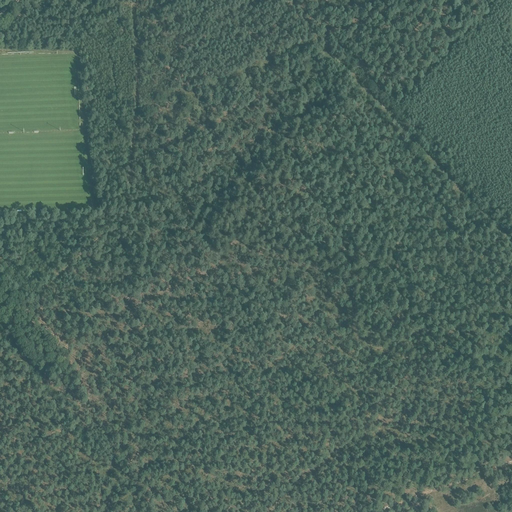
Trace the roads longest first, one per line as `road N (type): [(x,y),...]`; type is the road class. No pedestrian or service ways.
road 1 (track): [(511,276),(269,511)]
road 2 (track): [(328,310),(304,287),(235,266),(104,315),(24,308)]
road 3 (track): [(105,511),(147,480),(358,424)]
road 4 (track): [(292,0),(323,46),(455,185)]
road 5 (track): [(328,310),(164,475)]
road 6 (track): [(455,185),(328,310)]
road 7 (track): [(511,460),(370,511)]
